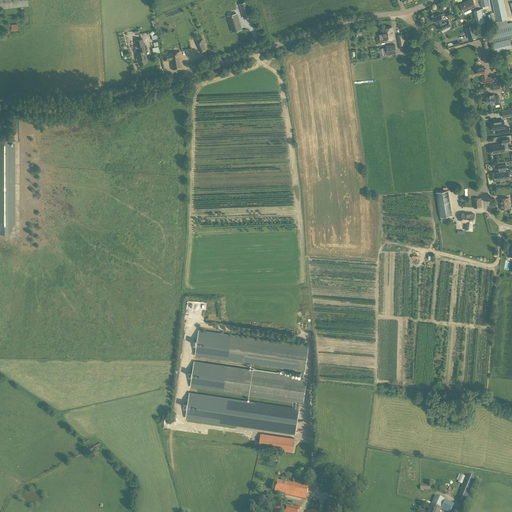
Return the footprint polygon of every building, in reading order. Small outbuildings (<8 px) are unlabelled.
[(0,0),(0,9),(29,6),(27,0),(0,0)] [(464,2),(459,4),(460,6),(461,9),(462,9),(464,14),(465,14),(464,12),(476,6),(472,0),(468,0),(466,1),(464,2)] [(502,0),(491,0),(496,21),(497,21),(497,24),(507,22),(502,0)] [(482,9),(473,11),(476,25),(485,23),(482,9)] [(237,14),(228,17),(228,16),(228,17),(229,19),(232,31),(241,28),(240,24),(240,23),(239,22),(239,21),(238,16),(237,14)] [(441,14),(433,18),(436,23),(438,22),(439,24),(437,25),(440,30),(450,26),(448,20),(447,20),(443,14),(441,15),(441,14)] [(511,22),(489,28),(492,42),(511,37),(511,22)] [(470,26),(472,31),(467,33),(469,39),(476,37),(473,26),(470,26)] [(384,34),(380,34),(381,41),(385,40),(385,39),(393,38),(391,27),(383,28),(384,34)] [(143,39),(135,41),(136,47),(137,47),(138,52),(136,52),(137,58),(138,58),(140,63),(139,64),(148,62),(145,51),(146,51),(145,50),(147,50),(147,49),(147,46),(146,45),(144,46),(143,39)] [(203,40),(196,43),(200,53),(207,50),(203,40)] [(485,52),(481,53),(483,62),(490,61),(491,61),(489,51),(491,51),(489,40),(483,41),(485,52)] [(510,40),(492,43),(494,51),(511,48),(510,40)] [(394,44),(385,46),(386,54),(395,53),(394,44)] [(168,54),(163,55),(164,60),(169,60),(171,69),(182,67),(179,51),(168,53),(168,54)] [(484,67),(477,68),(478,74),(481,74),(482,78),(483,83),(494,81),(493,76),(487,77),(486,69),(484,69),(484,67)] [(489,95),(484,95),(485,103),(487,102),(487,103),(490,103),(491,105),(499,104),(498,98),(499,98),(498,95),(494,96),(494,94),(493,94),(493,93),(489,94),(489,95)] [(504,120),(492,122),(493,130),(498,129),(499,134),(510,132),(509,127),(505,128),(504,120)] [(502,144),(492,145),(493,150),(492,150),(492,152),(493,153),(493,154),(505,152),(504,144),(510,143),(509,138),(501,140),(502,144)] [(0,227),(10,227),(9,144),(9,141),(0,141),(0,227)] [(497,176),(496,176),(496,180),(497,179),(497,180),(509,179),(508,171),(505,171),(505,169),(506,169),(506,165),(498,166),(498,170),(500,169),(500,172),(496,172),(497,176)] [(448,191),(436,193),(439,217),(452,215),(448,191)] [(480,198),(473,199),(474,208),(481,207),(480,198)] [(508,198),(499,199),(501,209),(510,208),(508,198)] [(461,213),(461,222),(466,223),(465,231),(472,231),(472,223),(474,223),(474,214),(461,213)] [(193,362),(190,387),(296,402),(299,403),(303,403),(306,378),(303,377),(303,371),(304,371),(308,346),(198,330),(194,356),(300,371),(300,377),(193,362)] [(295,408),(189,393),(185,418),(295,434),(299,409),(298,409),(299,403),(296,402),(295,408)] [(293,451),(295,439),(267,435),(260,434),(258,446),(293,451)] [(457,479),(460,480),(459,482),(463,484),(466,476),(460,473),(457,479)] [(467,474),(456,501),(465,504),(476,478),(467,474)] [(277,480),(274,491),(278,492),(285,494),(305,499),(308,487),(288,482),(287,483),(281,481),(277,480)] [(451,511),(454,505),(445,501),(446,500),(435,495),(431,505),(441,510),(446,511),(451,511)] [(326,503),(324,511),(331,511),(333,504),(332,501),(329,501),(326,503)]
